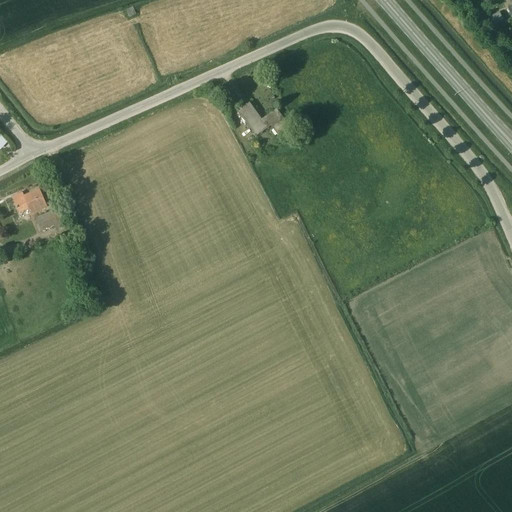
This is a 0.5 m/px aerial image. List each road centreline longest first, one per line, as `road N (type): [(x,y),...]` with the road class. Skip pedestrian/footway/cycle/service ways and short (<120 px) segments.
road 1 (unclassified): [(511,242),(488,183),(363,36),(347,28),(309,31),(35,154)]
road 2 (secondary): [(511,142),(382,0)]
